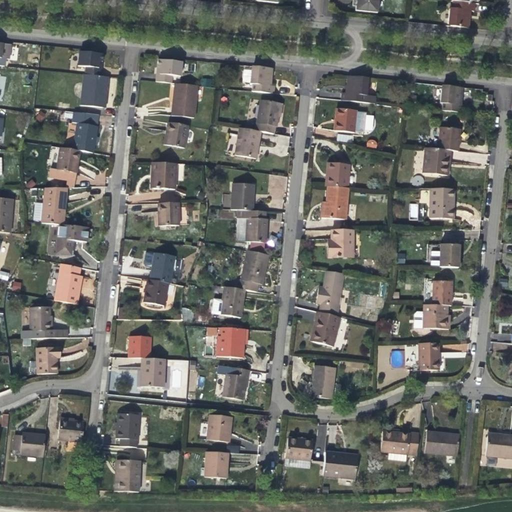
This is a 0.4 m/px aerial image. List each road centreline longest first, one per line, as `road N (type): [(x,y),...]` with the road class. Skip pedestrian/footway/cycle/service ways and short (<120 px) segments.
road 1 (residential): [(92,385),(129,45)]
road 2 (residential): [(278,402),(307,62)]
road 3 (residential): [(501,82),(479,380)]
road 4 (residential): [(479,380),(346,411),(278,402)]
road 5 (residential): [(307,62),(501,82)]
road 6 (residential): [(505,40),(313,20)]
road 7 (residential): [(129,45),(307,62)]
road 8 (residential): [(313,20),(136,1)]
road 9 (residential): [(0,31),(129,45)]
